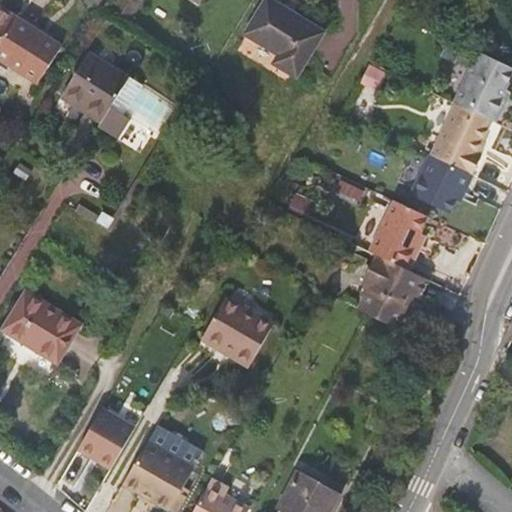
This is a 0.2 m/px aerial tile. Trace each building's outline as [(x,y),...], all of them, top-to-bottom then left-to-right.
[(119,0),(113,10),(131,20),(142,2),(139,0),(119,0)] [(265,0),(264,0),(244,33),(277,54),(270,63),(294,79),(321,36),(265,0)] [(0,38),(15,16),(0,6),(0,38)] [(26,23),(15,16),(0,38),(0,60),(38,85),(62,47),(26,23)] [(466,44),(439,31),(430,49),(452,60),(457,62),(466,44)] [(511,68),(479,52),(457,97),(494,115),(500,113),(505,102),(502,96),(505,90),(511,76),(511,68)] [(89,53),(61,98),(101,123),(99,127),(119,139),(131,120),(125,116),(111,107),(129,78),(89,53)] [(362,83),(377,91),(386,75),(370,67),(362,83)] [(143,87),(129,78),(111,107),(125,116),(143,87)] [(195,99),(211,108),(221,91),(206,82),(195,99)] [(495,123),(500,113),(494,115),(457,97),(454,104),(456,104),(492,122),(495,123)] [(453,111),(489,128),(492,122),(456,104),(453,111)] [(431,156),(473,176),(482,157),(480,157),(476,155),(483,141),(489,128),(453,111),(431,156)] [(476,155),(480,157),(486,142),(483,141),(476,155)] [(464,193),(473,176),(431,156),(430,155),(411,195),(450,213),(456,201),(460,192),(464,193)] [(460,192),(456,201),(460,203),(464,193),(460,192)] [(291,207),(309,216),(315,204),(297,195),(291,207)] [(421,233),(428,217),(394,201),(370,252),(377,256),(410,271),(420,250),(414,247),(421,233)] [(414,247),(420,250),(426,236),(421,233),(414,247)] [(359,310),(396,329),(406,308),(404,302),(408,294),(419,299),(428,280),(410,271),(377,256),(362,286),(369,289),(359,310)] [(25,292),(2,331),(57,364),(80,325),(25,292)] [(225,299),(201,340),(225,354),(228,349),(252,363),(274,324),(244,307),(242,309),(225,299)] [(160,312),(173,320),(176,314),(164,306),(160,312)] [(228,349),(225,354),(249,368),(252,363),(228,349)] [(429,361),(405,412),(417,419),(442,368),(429,361)] [(180,391),(183,402),(196,398),(192,387),(180,391)] [(374,420),(387,427),(398,406),(385,399),(374,420)] [(102,408),(77,450),(109,470),(146,413),(125,401),(115,417),(102,408)] [(147,444),(193,471),(204,452),(158,425),(147,444)] [(147,444),(123,484),(169,511),(183,487),(193,471),(147,444)] [(297,472),(278,509),(283,511),(331,511),(341,495),(297,472)] [(247,511),(250,509),(226,496),(229,489),(212,479),(193,511),(247,511)] [(183,487),(169,511),(170,511),(177,511),(190,491),(183,487)] [(440,505),(448,511),(454,505),(446,498),(440,505)]
